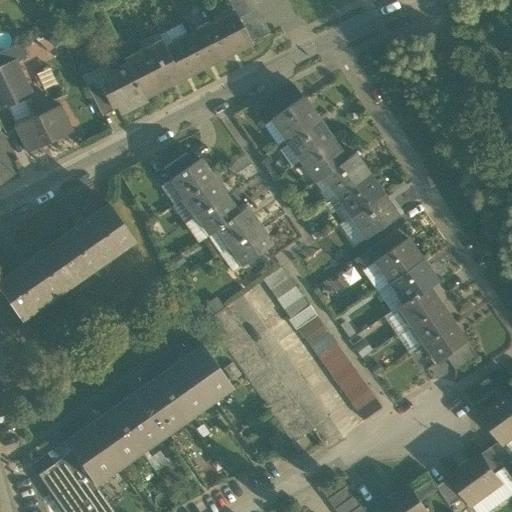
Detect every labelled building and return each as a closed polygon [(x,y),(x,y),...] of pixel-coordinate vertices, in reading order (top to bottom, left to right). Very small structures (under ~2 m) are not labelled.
[(227,0),(234,12),(237,18),(257,8),(252,0),(227,0)] [(269,33),(257,8),(237,18),(249,43),(269,33)] [(209,25),(209,26),(198,32),(197,31),(187,36),(186,37),(186,38),(174,44),(174,43),(164,48),(161,42),(160,42),(163,47),(145,56),(143,51),(124,61),(126,64),(143,98),(144,97),(178,79),(179,80),(180,79),(179,79),(202,67),(202,68),(203,67),(202,67),(225,55),(225,56),(226,56),(226,55),(248,44),(250,43),(249,43),(237,18),(234,12),(233,13),(234,14),(221,21),(220,19),(209,25)] [(180,24),(157,36),(160,42),(161,42),(164,48),(174,43),(174,44),(186,38),(186,37),(187,36),(180,24)] [(138,41),(143,51),(160,42),(157,36),(156,33),(138,41)] [(22,41),(7,49),(13,60),(12,61),(13,63),(29,55),(22,41)] [(160,42),(143,51),(145,56),(163,47),(160,42)] [(0,66),(12,60),(12,61),(13,60),(7,49),(6,47),(0,49),(0,66)] [(0,110),(8,107),(26,98),(29,97),(13,63),(12,61),(12,60),(0,66),(0,110)] [(81,76),(85,85),(92,81),(96,88),(100,87),(114,79),(110,72),(106,63),(81,76)] [(144,101),(143,98),(126,64),(110,72),(114,79),(100,87),(110,108),(111,107),(115,106),(119,114),(144,101)] [(50,68),(36,73),(43,90),(56,84),(50,68)] [(85,85),(101,116),(113,110),(111,107),(110,108),(100,87),(96,88),(92,81),(85,85)] [(264,107),(272,118),(301,98),(293,86),(264,107)] [(271,119),(286,141),(317,119),(302,97),(301,98),(272,118),(271,119)] [(34,117),(26,98),(8,107),(16,125),(34,117)] [(15,129),(26,152),(71,132),(59,106),(34,117),(16,125),(14,126),(15,129)] [(0,124),(5,134),(15,129),(14,126),(16,125),(8,107),(0,110),(0,124)] [(286,141),(300,161),(331,139),(317,119),(286,141)] [(314,182),(322,176),(345,160),(331,139),(300,161),(314,182)] [(163,170),(170,180),(193,164),(186,154),(163,170)] [(322,176),(336,196),(368,175),(353,154),(345,160),(322,176)] [(170,180),(183,198),(212,178),(199,160),(193,164),(170,180)] [(336,196),(351,217),(382,195),(368,175),(336,196)] [(183,198),(196,216),(224,196),(212,178),(183,198)] [(397,216),(382,195),(351,217),(365,238),(397,216)] [(208,234),(216,229),(237,214),(224,196),(196,216),(208,234)] [(0,282),(0,289),(23,322),(136,241),(109,204),(0,282)] [(216,229),(228,247),(257,227),(245,209),(237,214),(216,229)] [(270,246),(257,227),(228,247),(241,266),(270,246)] [(375,261),(389,282),(420,261),(406,240),(375,261)] [(389,282),(404,302),(426,287),(434,281),(420,261),(389,282)] [(263,281),(270,291),(288,278),(281,268),(263,281)] [(270,291),(277,301),(295,287),(288,278),(270,291)] [(277,301),(284,310),(302,297),(295,287),(277,301)] [(398,307),(410,325),(439,305),(426,287),(404,302),(398,307)] [(284,310),(290,319),(308,306),(302,297),(284,310)] [(410,325),(423,343),(451,323),(439,305),(410,325)] [(297,330),(298,330),(316,317),(308,306),(290,319),(297,330)] [(293,443),(294,443),(303,436),(312,429),(226,307),(206,321),(293,443)] [(298,330),(304,339),(322,326),(316,317),(298,330)] [(465,342),(451,323),(423,343),(436,362),(445,355),(465,342)] [(304,339),(310,348),(328,335),(322,326),(304,339)] [(310,348),(317,357),(335,344),(328,335),(310,348)] [(445,355),(453,366),(472,353),(465,342),(445,355)] [(70,451),(93,484),(94,483),(230,387),(201,344),(63,441),(70,451)] [(317,357),(324,366),(341,353),(335,344),(317,357)] [(324,366),(330,375),(348,362),(341,353),(324,366)] [(330,375),(337,384),(354,371),(348,362),(330,375)] [(337,384),(343,393),(361,381),(354,371),(337,384)] [(343,393),(350,402),(367,390),(361,381),(343,393)] [(350,402),(356,412),(374,399),(367,390),(350,402)] [(500,440),(501,441),(511,433),(511,391),(482,413),(500,440)] [(381,408),(374,399),(356,412),(363,421),(381,408)] [(511,433),(501,441),(503,443),(511,436),(511,433)] [(309,445),(303,436),(294,443),(300,451),(309,445)] [(490,447),(505,467),(506,468),(511,463),(511,456),(503,443),(501,441),(500,440),(490,447)] [(47,453),(54,463),(70,451),(63,441),(47,453)] [(494,474),(505,467),(490,447),(480,455),(494,474)] [(93,484),(70,451),(54,463),(37,475),(63,511),(113,511),(94,483),(93,484)] [(450,477),(471,506),(501,484),(494,474),(480,455),(450,477)] [(320,490),(327,500),(346,486),(339,477),(320,490)] [(414,493),(420,502),(437,490),(432,481),(414,493)] [(437,488),(450,506),(459,500),(446,482),(437,488)] [(327,500),(334,510),(353,496),(346,486),(327,500)] [(381,511),(427,511),(420,502),(414,493),(410,487),(379,508),(381,511)] [(334,510),(335,511),(351,511),(360,506),(353,496),(334,510)] [(281,511),(301,511),(302,511),(295,502),(281,511)]
